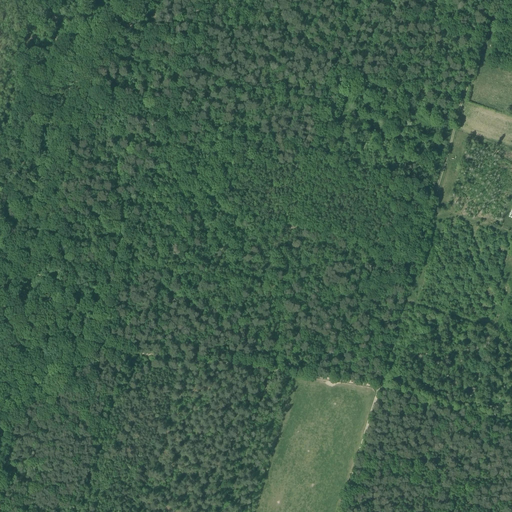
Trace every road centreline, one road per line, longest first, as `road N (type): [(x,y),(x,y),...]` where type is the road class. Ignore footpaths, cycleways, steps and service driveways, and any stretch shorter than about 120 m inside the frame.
road 1 (track): [(341,511),(468,81)]
road 2 (track): [(511,428),(378,388),(104,348)]
road 3 (unknown): [(265,0),(260,25),(272,65),(249,94),(247,116),(222,161),(236,204),(416,261)]
road 4 (unknown): [(511,505),(397,465),(385,437),(391,417),(351,333),(275,308),(270,299)]
road 5 (unknown): [(169,111),(437,186)]
road 6 (track): [(128,259),(104,348),(0,413)]
road 7 (track): [(0,247),(46,81)]
road 8 (unknown): [(129,352),(145,335),(268,308),(272,291)]
road 9 (track): [(169,111),(128,259)]
